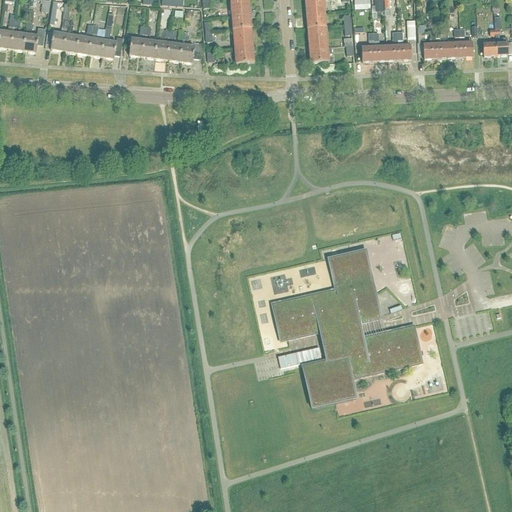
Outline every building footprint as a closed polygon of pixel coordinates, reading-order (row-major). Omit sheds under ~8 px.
[(311,0),(312,9),(331,8),(329,0),(311,0)] [(374,2),(375,14),(383,14),(382,2),(374,2)] [(53,35),(50,52),(63,54),(68,24),(69,16),(70,5),(69,5),(64,4),(64,7),(63,7),(62,23),(61,30),(60,37),(53,35)] [(109,8),(107,24),(111,24),(112,25),(113,17),(115,18),(117,9),(109,8)] [(233,22),(250,20),(249,8),(232,9),(233,22)] [(313,23),(332,22),(331,8),(312,9),(313,23)] [(233,34),(251,33),(250,20),(233,22),(233,34)] [(314,37),(333,36),(332,22),(313,23),(314,37)] [(103,43),(100,60),(105,61),(113,62),(114,58),(119,59),(122,41),(116,40),(115,45),(109,44),(111,31),(112,25),(111,24),(107,24),(106,24),(106,23),(105,30),(103,43)] [(68,24),(63,54),(75,56),(78,39),(71,38),(73,24),(68,24)] [(78,39),(75,56),(78,57),(88,58),(93,28),(87,27),(85,40),(80,40),(78,39)] [(93,28),(88,58),(91,59),(100,60),(103,43),(97,42),(98,28),(96,28),(93,28)] [(25,37),(23,54),(27,55),(36,56),(37,48),(42,49),(45,32),(37,31),(36,39),(30,38),(30,32),(26,32),(25,32),(24,37),(25,37)] [(498,32),(494,33),(494,39),(495,47),(495,59),(507,59),(506,40),(498,40),(498,32)] [(0,33),(0,51),(10,53),(13,36),(2,34),(0,33)] [(234,47),(253,45),(251,33),(233,34),(234,47)] [(428,41),(429,47),(422,48),(423,62),(436,62),(435,47),(435,41),(434,33),(430,33),(430,41),(428,41)] [(13,36),(10,53),(14,53),(23,54),(25,37),(24,37),(16,36),(13,36)] [(315,51),(334,50),(333,36),(314,37),(315,51)] [(373,44),(373,50),(361,50),(361,65),(374,64),(372,36),(367,36),(368,44),(373,44)] [(378,36),(372,36),(374,64),(386,64),(385,49),(378,50),(378,36)] [(131,42),(128,59),(141,60),(143,43),(131,42)] [(143,43),(141,60),(143,60),(154,62),(156,45),(145,43),(143,43)] [(156,45),(154,62),(157,62),(167,63),(169,46),(159,45),(156,45)] [(181,48),(179,65),(185,66),(192,66),(193,61),(200,62),(202,46),(194,45),(194,49),(187,49),(181,48)] [(235,59),(254,58),(253,45),(234,47),(235,59)] [(471,45),(459,46),(460,61),(472,60),(471,45)] [(169,46),(167,63),(171,64),(179,65),(181,48),(173,47),(169,46)] [(459,46),(447,47),(448,61),(460,61),(459,46)] [(447,47),(435,47),(436,62),(448,61),(447,47)] [(495,47),(482,47),(483,60),(495,59),(495,47)] [(410,48),(397,49),(398,63),(410,63),(410,48)] [(397,49),(385,49),(386,64),(398,63),(397,49)] [(316,65),(335,64),(334,50),(315,51),(316,65)] [(236,72),(255,70),(254,58),(235,59),(236,72)] [(301,369),(311,411),(335,406),(356,401),(351,382),(422,366),(418,350),(413,351),(408,329),(362,340),(361,334),(359,329),(359,326),(380,319),(375,297),(365,253),(350,256),(327,261),(334,292),(276,305),(281,327),(276,328),(280,344),(287,343),(320,335),(322,345),(326,363),(301,369)] [(301,273),(282,275),(283,291),(297,290),(297,281),(302,281),(301,273)] [(262,286),(270,285),(270,277),(261,278),(262,286)] [(412,298),(400,301),(402,308),(413,305),(412,298)] [(271,306),(276,328),(281,327),(276,305),(271,306)] [(359,326),(359,329),(381,324),(380,319),(359,326)] [(408,329),(413,351),(418,350),(413,328),(408,329)] [(318,350),(277,359),(280,372),(301,367),(321,362),(318,350)]
